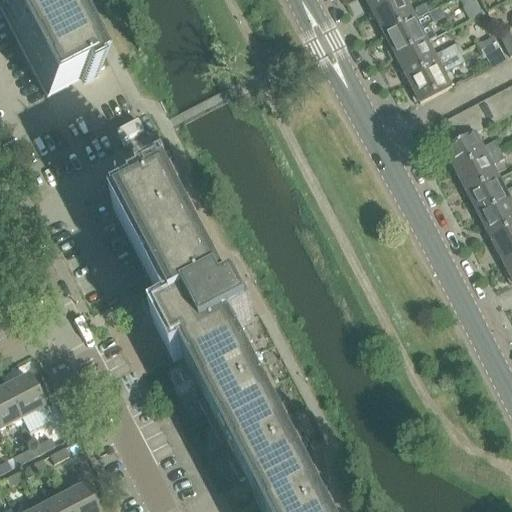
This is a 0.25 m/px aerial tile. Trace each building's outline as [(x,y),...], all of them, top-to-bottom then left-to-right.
[(0,0),(0,11),(46,100),(104,70),(80,25),(84,23),(71,0),(0,0)] [(364,0),(373,17),(405,0),(404,0),(364,0)] [(405,0),(373,17),(385,39),(429,17),(424,7),(412,14),(405,0)] [(482,17),(475,3),(464,9),(468,17),(471,23),(482,17)] [(435,13),(431,5),(424,8),(429,16),(435,13)] [(429,17),(385,39),(396,62),(428,45),(421,31),(433,25),(429,17)] [(500,52),(498,48),(493,39),(477,48),(484,60),(487,59),(500,52)] [(428,45),(396,62),(408,84),(461,56),(456,47),(447,52),(435,59),(428,45)] [(500,52),(487,59),(492,70),(506,62),(500,52)] [(420,107),(452,90),(444,77),(466,65),(461,56),(408,84),(420,107)] [(509,119),(511,117),(511,101),(507,92),(497,98),(509,119)] [(498,124),(509,119),(497,98),(487,103),(498,124)] [(488,130),(498,124),(487,103),(477,108),(488,130)] [(478,135),(488,130),(477,108),(467,114),(478,135)] [(468,140),(476,136),(478,135),(467,114),(457,119),(468,140)] [(447,124),(458,146),(468,140),(457,119),(447,124)] [(456,176),(500,153),(495,145),(484,151),(476,136),(468,140),(458,146),(444,153),(456,176)] [(500,153),(456,176),(468,198),(500,182),(493,168),(505,163),(500,153)] [(500,182),(468,198),(480,221),(511,203),(511,192),(507,195),(500,182)] [(150,199),(119,215),(120,217),(151,275),(155,284),(164,300),(149,308),(164,337),(167,343),(168,344),(170,343),(176,353),(173,355),(177,362),(177,363),(185,379),(190,376),(203,401),(198,404),(218,439),(222,437),(236,463),(231,465),(240,484),(251,479),(255,487),(251,492),(253,496),(259,507),(259,508),(261,511),(334,511),(309,463),(303,451),(308,449),(308,448),(298,430),(293,433),(280,407),(285,404),(267,370),(262,373),(248,346),(253,344),(246,330),(244,326),(250,322),(238,299),(237,297),(236,298),(221,271),(177,185),(165,191),(150,199)] [(511,203),(480,221),(491,243),(511,232),(511,203)] [(511,232),(491,243),(503,265),(511,260),(511,232)] [(511,282),(511,260),(503,265),(511,282)] [(21,421),(44,410),(27,378),(5,390),(21,421)] [(0,432),(21,421),(5,390),(0,392),(0,432)] [(41,457),(54,450),(50,442),(37,449),(41,457)] [(64,452),(50,460),(54,467),(68,460),(64,452)] [(17,469),(32,462),(28,454),(13,461),(17,469)] [(42,463),(27,471),(31,479),(46,471),(42,463)] [(0,477),(9,473),(6,465),(0,468),(0,477)] [(19,475),(4,483),(9,490),(23,482),(19,475)] [(68,511),(97,511),(84,487),(61,499),(68,511)] [(38,511),(39,511),(68,511),(61,499),(38,511)]
